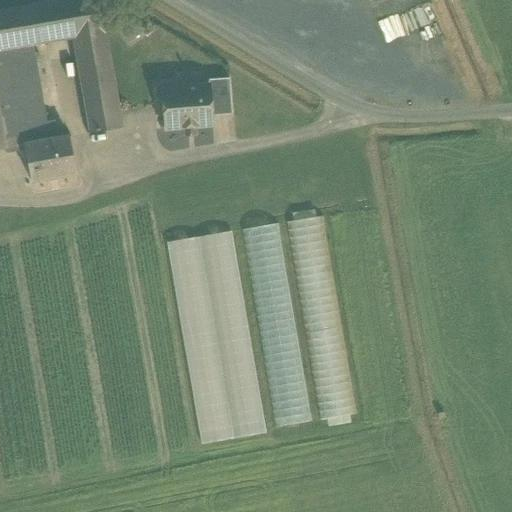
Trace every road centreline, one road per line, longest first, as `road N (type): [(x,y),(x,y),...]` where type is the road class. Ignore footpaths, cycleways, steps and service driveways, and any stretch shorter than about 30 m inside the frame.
road 1 (unclassified): [(173,0),(332,95),(433,117),(511,110)]
road 2 (track): [(358,100),(312,133),(122,170)]
